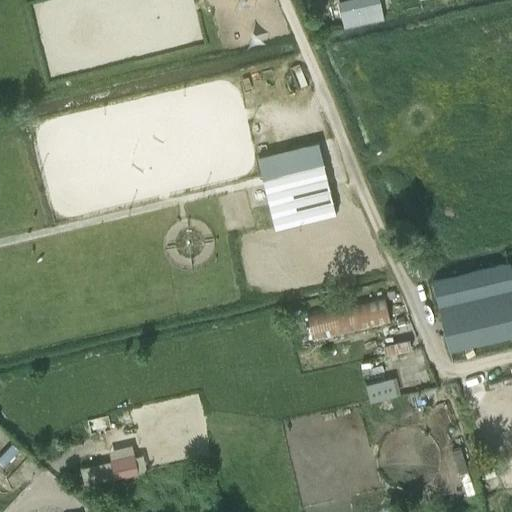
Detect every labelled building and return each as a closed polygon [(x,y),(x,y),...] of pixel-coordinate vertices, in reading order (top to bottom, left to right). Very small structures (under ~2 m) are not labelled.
[(382,10),(380,2),(374,4),(372,0),(342,0),(340,1),(346,25),(377,18),(376,12),(382,10)] [(324,163),(294,169),(263,176),(275,227),(336,212),(324,163)] [(511,332),(511,286),(438,305),(448,348),(511,332)] [(391,323),(384,293),(306,311),(313,341),(391,323)] [(369,381),(372,396),(395,392),(393,377),(369,381)] [(138,471),(134,455),(113,460),(117,476),(138,471)]
